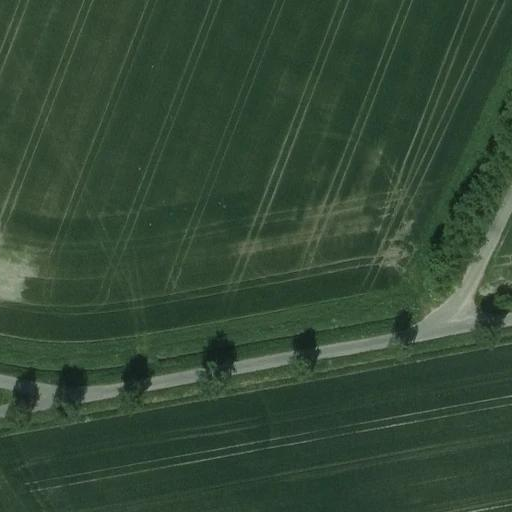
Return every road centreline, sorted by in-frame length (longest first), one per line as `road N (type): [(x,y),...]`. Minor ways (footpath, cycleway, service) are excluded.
road 1 (unclassified): [(447,332),(78,399)]
road 2 (unclassified): [(511,194),(447,332)]
